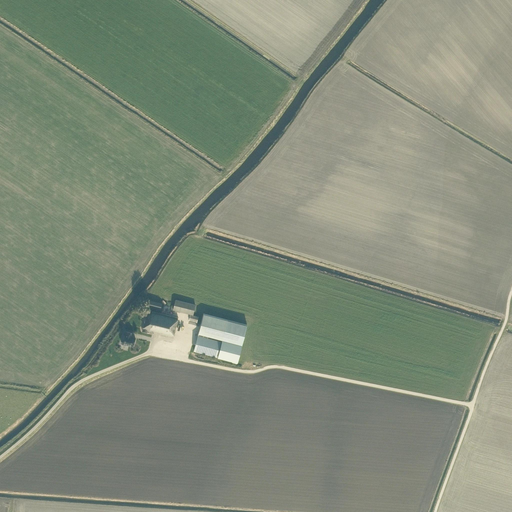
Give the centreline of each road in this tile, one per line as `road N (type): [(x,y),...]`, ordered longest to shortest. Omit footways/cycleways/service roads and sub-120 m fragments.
road 1 (track): [(178,359),(247,371),(282,367),(472,405)]
road 2 (track): [(435,511),(511,289)]
road 3 (unclassified): [(0,457),(88,377),(146,354),(178,359)]
